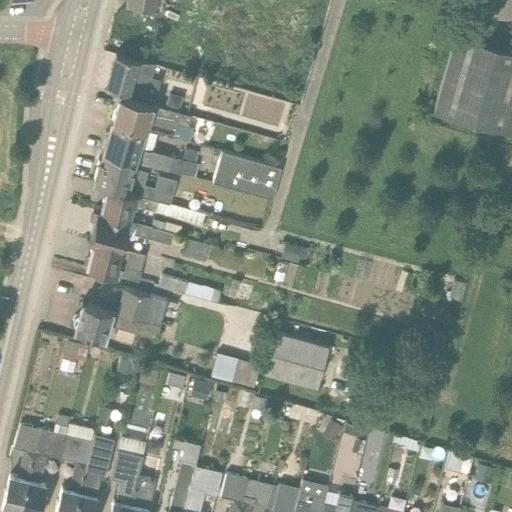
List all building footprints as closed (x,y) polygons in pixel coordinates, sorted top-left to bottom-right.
[(510,131),(511,125),(511,48),(455,32),(433,109),(510,131)] [(106,85),(154,98),(160,79),(151,76),(155,63),(116,52),(106,85)] [(167,92),(163,107),(178,111),(182,96),(167,92)] [(119,94),(112,119),(144,128),(146,120),(173,128),(171,135),(188,140),(192,126),(186,125),(189,115),(119,94)] [(138,147),(144,128),(112,119),(103,151),(135,160),(180,172),(184,159),(182,158),(151,149),(150,151),(138,147)] [(182,158),(184,159),(194,162),(198,150),(185,146),(182,158)] [(212,181),(272,198),(280,167),(220,149),(212,181)] [(176,179),(159,174),(155,186),(144,183),(147,171),(133,167),(135,160),(103,151),(93,181),(107,186),(107,185),(169,202),(176,179)] [(107,186),(100,212),(129,220),(133,204),(136,204),(136,205),(155,211),(154,211),(201,225),(204,212),(190,208),(180,206),(169,202),(107,185),(107,186)] [(96,211),(89,238),(122,247),(123,243),(125,231),(170,243),(173,232),(129,220),(100,212),(96,211)] [(153,217),(151,226),(173,232),(178,233),(181,225),(165,220),(153,217)] [(206,261),(211,244),(187,237),(182,254),(206,261)] [(122,247),(89,238),(89,240),(93,241),(87,267),(118,274),(118,275),(138,281),(144,253),(136,251),(122,247)] [(279,257),(296,262),(303,264),(307,248),(301,246),(284,241),(279,257)] [(220,290),(187,282),(187,281),(161,274),(158,286),(184,293),(217,302),(220,290)] [(461,302),(466,282),(453,279),(448,298),(461,302)] [(73,320),(75,324),(74,328),(104,337),(108,323),(156,337),(167,299),(151,295),(125,288),(118,311),(82,301),(78,313),(74,316),(73,320)] [(317,385),(328,345),(275,330),(263,371),(317,385)] [(442,348),(445,337),(432,333),(429,344),(442,348)] [(63,357),(75,360),(76,358),(84,360),(88,345),(67,339),(63,357)] [(256,384),(262,360),(220,349),(214,373),(256,384)] [(132,380),(137,359),(121,355),(116,376),(132,380)] [(155,385),(159,369),(143,365),(139,381),(155,385)] [(193,377),(189,394),(206,398),(210,381),(193,377)] [(214,388),(213,392),(212,397),(224,400),(226,391),(215,388),(214,388)] [(264,409),(266,397),(254,395),(251,407),(264,409)] [(318,410),(292,403),(289,417),(314,424),(318,410)] [(59,412),(54,431),(66,434),(69,422),(71,415),(59,412)] [(332,440),(341,427),(330,418),(320,432),(332,440)] [(8,511),(19,511),(40,428),(20,423),(13,447),(24,450),(17,476),(9,474),(1,510),(8,511)] [(46,454),(60,457),(66,434),(54,431),(40,428),(19,511),(38,511),(46,481),(40,480),(46,454)] [(362,477),(377,479),(383,432),(368,430),(362,477)] [(417,451),(420,440),(394,432),(391,441),(404,445),(403,447),(417,451)] [(69,487),(62,485),(55,511),(74,511),(91,442),(91,440),(66,434),(60,457),(75,461),(69,487)] [(74,511),(92,511),(97,494),(90,492),(95,468),(105,470),(111,446),(91,442),(74,511)] [(110,511),(129,511),(143,456),(118,450),(112,477),(121,479),(116,498),(113,498),(110,511)] [(458,470),(463,454),(449,450),(444,466),(458,470)] [(152,458),(143,456),(129,511),(147,511),(149,506),(148,506),(155,480),(148,478),(152,458)] [(184,511),(196,464),(195,464),(196,463),(186,461),(181,459),(174,484),(172,496),(168,511),(165,510),(165,511),(184,511)] [(489,482),(494,467),(477,461),(472,477),(489,482)] [(196,464),(184,511),(194,511),(199,491),(215,495),(221,470),(196,464)] [(239,511),(247,477),(226,472),(220,496),(231,499),(227,511),(239,511)] [(239,511),(248,511),(251,503),(267,507),(273,484),(247,477),(239,511)] [(293,511),(299,490),(300,487),(278,482),(277,485),(273,484),(267,507),(283,511),(282,511),(293,511)] [(299,490),(293,511),(321,511),(324,502),(325,496),(299,490)] [(348,511),(351,503),(352,499),(350,499),(351,495),(337,491),(334,505),(324,502),(321,511),(348,511)] [(352,499),(351,503),(348,511),(375,511),(376,509),(377,505),(352,499)]
